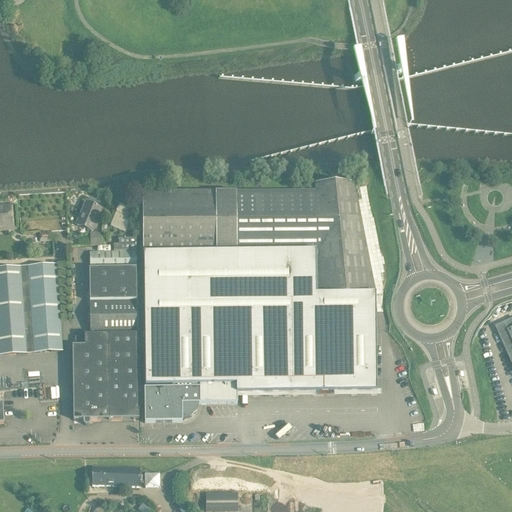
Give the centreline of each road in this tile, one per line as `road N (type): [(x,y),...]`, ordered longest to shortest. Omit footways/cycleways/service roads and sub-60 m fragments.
road 1 (tertiary): [(452,422),(435,438),(361,445),(0,454)]
road 2 (primary): [(359,0),(403,219)]
road 3 (track): [(208,449),(273,473),(307,511)]
